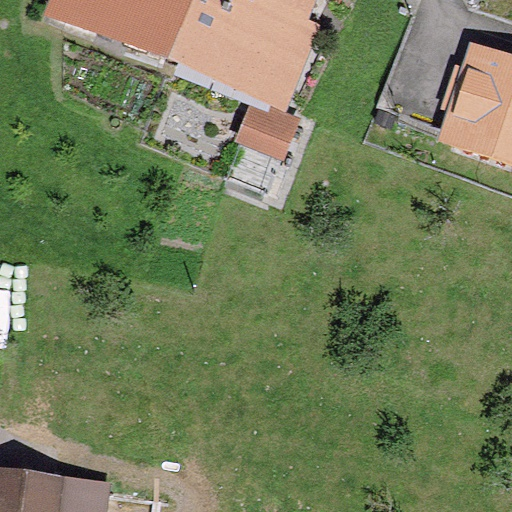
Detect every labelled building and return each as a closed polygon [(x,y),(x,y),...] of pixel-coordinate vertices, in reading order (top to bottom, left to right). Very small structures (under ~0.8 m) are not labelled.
[(55,0),(54,3),(181,55),(203,0),(55,0)] [(317,0),(203,0),(181,55),(279,95),(317,0)] [(511,73),(478,62),(454,135),(511,154),(511,73)] [(295,127),(252,110),(240,140),(283,157),(295,127)] [(101,511),(104,493),(0,479),(0,511),(101,511)]
